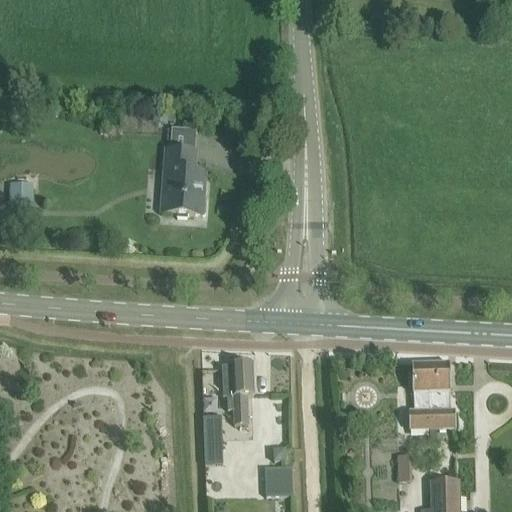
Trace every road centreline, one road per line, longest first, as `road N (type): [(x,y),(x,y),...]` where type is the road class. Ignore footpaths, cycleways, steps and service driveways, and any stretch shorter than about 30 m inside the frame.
road 1 (unclassified): [(305,325),(298,0)]
road 2 (secondary): [(305,325),(0,302)]
road 3 (secondary): [(305,325),(511,336)]
road 4 (track): [(314,511),(305,353)]
